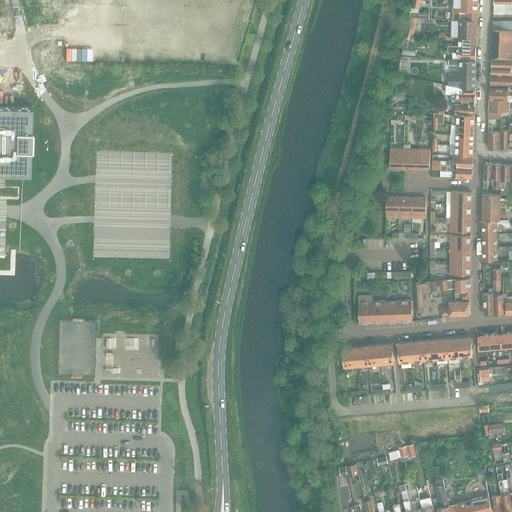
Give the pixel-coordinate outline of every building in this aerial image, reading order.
[(413,0),(410,17),(428,18),(429,13),(417,13),(420,0),(413,0)] [(477,0),(451,0),(451,10),(477,11),(477,0)] [(511,4),(494,4),(493,13),(511,13),(511,4)] [(477,20),(477,11),(451,10),(451,19),(454,19),(454,12),(466,13),(466,19),(477,20)] [(477,20),(466,19),(466,20),(459,19),(459,37),(465,38),(476,38),(477,20)] [(492,43),(511,44),(511,20),(493,21),(492,43)] [(476,47),(476,38),(465,38),(459,37),(459,42),(458,45),(448,45),(448,52),(452,52),(452,59),(476,59),(476,47)] [(511,44),(492,43),(491,66),(511,66),(511,44)] [(476,59),(452,59),(448,59),(448,64),(460,64),(460,73),(460,74),(475,74),(476,59)] [(511,66),(491,66),(491,74),(511,74),(511,66)] [(460,74),(460,73),(448,73),(448,84),(446,84),(446,90),(451,90),(451,87),(475,88),(475,78),(475,74),(460,74)] [(511,74),(491,74),(490,84),(511,84),(511,74)] [(474,115),(475,88),(451,87),(451,90),(456,90),(454,114),(456,114),(474,115)] [(505,101),(509,102),(511,101),(511,94),(507,95),(508,88),(490,88),(490,99),(505,100),(505,101)] [(508,112),(509,102),(505,101),(505,100),(490,99),(489,112),(501,112),(508,112)] [(0,173),(22,174),(30,174),(32,107),(0,105),(0,173)] [(474,115),(456,114),(456,124),(474,125),(474,115)] [(473,135),(474,125),(456,124),(455,134),(473,135)] [(510,147),(509,129),(505,129),(505,125),(500,125),(500,131),(500,148),(510,147)] [(500,148),(500,131),(493,131),(493,126),(488,126),(488,146),(491,148),(500,148)] [(473,145),(473,135),(455,134),(455,144),(473,145)] [(472,156),(473,145),(455,144),(454,155),(472,156)] [(403,168),(403,148),(390,148),(389,168),(403,168)] [(416,169),(416,149),(403,148),(403,168),(416,169)] [(416,149),(416,169),(429,169),(430,149),(416,149)] [(472,156),(454,155),(452,155),(452,161),(432,160),(432,165),(472,166),(472,156)] [(492,179),(492,178),(492,163),(484,162),(483,185),(482,191),(483,191),(488,191),(488,178),(492,179)] [(501,186),(502,164),(492,163),(492,178),(496,178),(496,188),(501,189),(501,186)] [(511,188),(511,172),(511,164),(502,164),(501,186),(505,187),(505,180),(510,181),(510,188),(511,188)] [(472,177),(472,166),(432,165),(432,169),(432,176),(438,176),(438,169),(452,170),(452,176),(472,177)] [(446,205),(471,205),(471,192),(451,191),(444,191),(444,196),(446,196),(446,205)] [(488,193),(488,191),(483,191),(483,220),(500,220),(500,219),(500,218),(500,206),(501,194),(488,193)] [(399,217),(399,197),(386,196),(385,216),(399,217)] [(412,217),(412,197),(399,197),(399,217),(412,217)] [(412,197),(412,217),(425,217),(426,197),(412,197)] [(471,218),(471,205),(446,205),(446,217),(451,218),(471,218)] [(470,232),(471,218),(451,218),(450,231),(470,232)] [(483,234),(497,234),(497,227),(509,227),(509,219),(500,219),(500,220),(483,220),(483,234)] [(450,248),(470,248),(470,234),(450,234),(450,248)] [(483,247),(497,246),(497,234),(483,234),(483,247)] [(497,246),(483,247),(483,260),(497,260),(497,246)] [(470,261),(470,248),(450,248),(450,261),(470,261)] [(511,252),(499,255),(500,260),(511,258),(511,252)] [(470,274),(470,261),(450,261),(450,274),(470,274)] [(455,291),(469,290),(470,290),(470,277),(440,280),(441,289),(455,288),(455,291)] [(431,289),(430,280),(414,281),(416,306),(424,306),(423,288),(428,287),(428,289),(431,289)] [(500,284),(500,280),(494,280),(494,288),(494,314),(504,313),(503,293),(499,294),(499,290),(500,289),(500,284)] [(483,314),(494,314),(494,288),(489,288),(489,293),(483,293),(483,314)] [(469,290),(455,291),(455,301),(449,301),(449,308),(441,308),(441,314),(450,314),(450,315),(469,314),(469,290)] [(511,295),(507,296),(507,293),(503,293),(504,313),(506,313),(511,313),(511,295)] [(359,323),(373,322),(372,295),(358,295),(359,323)] [(386,322),(385,301),(372,301),(372,295),(373,322),(386,322)] [(386,322),(399,321),(398,300),(385,301),(386,322)] [(398,300),(399,321),(413,321),(412,300),(398,300)] [(511,333),(501,335),(502,346),(511,345),(511,333)] [(501,335),(490,335),(491,347),(502,346),(501,335)] [(471,336),(458,337),(460,357),(473,356),(472,355),(471,336)] [(490,336),(478,337),(479,348),(491,347),(490,336)] [(458,337),(446,338),(448,358),(460,357),(458,337)] [(446,338),(434,339),(436,359),(448,358),(446,338)] [(434,339),(422,340),(424,360),(436,359),(434,339)] [(422,340),(410,341),(412,361),(424,360),(422,340)] [(410,341),(398,342),(398,343),(400,362),(399,362),(400,362),(412,361),(410,341)] [(392,343),(379,344),(381,364),(394,363),(393,362),(392,343)] [(379,344),(367,345),(369,365),(381,364),(379,344)] [(367,345),(355,346),(357,366),(369,365),(367,345)] [(355,346),(343,347),(343,348),(345,366),(344,366),(344,367),(357,366),(355,346)] [(481,424),(483,434),(490,433),(489,423),(481,424)] [(494,423),(495,433),(503,432),(502,423),(494,423)] [(503,454),(501,443),(492,444),(493,450),(497,450),(503,455),(503,454)] [(401,457),(408,455),(406,445),(399,447),(401,457)] [(377,457),(378,465),(388,463),(386,455),(377,457)] [(357,463),(346,465),(348,474),(348,476),(359,474),(357,463)] [(338,467),(340,475),(348,474),(346,465),(338,467)] [(508,480),(508,478),(503,479),(502,473),(498,474),(500,481),(499,481),(501,494),(505,511),(511,509),(511,502),(510,492),(508,480)] [(443,479),(435,481),(436,486),(439,501),(441,501),(442,507),(437,508),(437,511),(451,511),(449,505),(446,491),(443,479)] [(498,511),(505,511),(501,494),(497,495),(495,482),(490,483),(495,511),(498,511)] [(412,511),(412,510),(409,500),(405,483),(400,485),(402,490),(401,491),(404,501),(406,511),(404,511),(412,511)] [(427,498),(422,501),(423,511),(434,511),(427,484),(424,486),(427,498)] [(423,511),(422,507),(419,495),(415,496),(416,500),(418,508),(412,510),(412,511),(423,511)] [(473,500),(475,511),(491,511),(489,496),(484,497),(473,500)] [(374,511),(373,507),(374,507),(372,499),(366,501),(366,503),(365,504),(367,511),(374,511)] [(459,511),(475,511),(473,500),(457,503),(459,511)]
